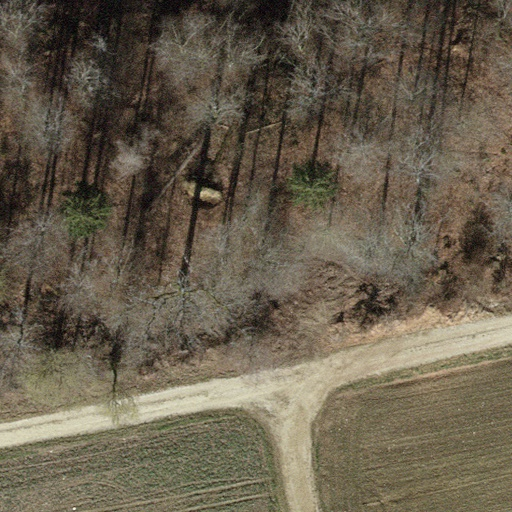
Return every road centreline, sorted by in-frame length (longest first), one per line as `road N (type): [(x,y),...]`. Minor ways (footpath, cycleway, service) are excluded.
road 1 (track): [(511,324),(295,383),(0,433)]
road 2 (track): [(295,383),(300,470),(313,511)]
